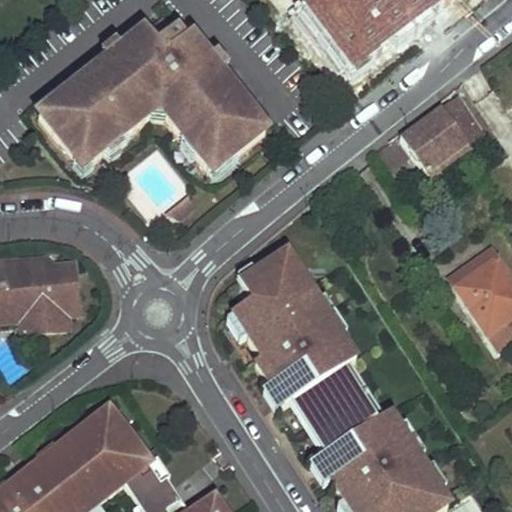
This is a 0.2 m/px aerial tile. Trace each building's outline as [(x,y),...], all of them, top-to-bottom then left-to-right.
[(236,165),(266,141),(231,95),(226,99),(216,87),(221,83),(190,44),(185,48),(167,24),(120,61),(124,66),(111,75),(108,71),(75,97),(77,100),(56,116),(54,113),(40,125),(60,150),(61,148),(78,170),(92,159),(98,167),(106,161),(104,159),(117,149),(118,151),(152,124),(148,119),(154,113),(167,115),(172,121),(167,126),(185,149),(188,147),(199,161),(196,163),(209,179),(232,160),(236,165)] [(458,103),(421,127),(449,163),(471,148),(458,130),(474,117),(461,101),(458,103)] [(474,117),(458,130),(471,148),(473,150),(489,139),(474,117)] [(421,127),(400,142),(402,144),(428,178),(449,163),(421,127)] [(181,224),(197,211),(189,202),(167,219),(181,224)] [(457,292),(498,263),(491,255),(451,284),(457,292)] [(511,282),(498,263),(457,292),(500,353),(511,344),(511,282)] [(51,265),(0,270),(0,328),(27,326),(74,321),(85,320),(81,279),(53,282),(52,274),(51,265)] [(291,267),(254,290),(266,310),(238,328),(266,371),(294,415),(302,410),(336,463),(328,468),(346,496),(339,500),(346,511),(447,511),(393,426),(381,434),(347,381),(359,373),(291,267)] [(80,271),(52,274),(53,282),(81,279),(80,271)] [(74,321),(27,326),(28,340),(76,335),(74,321)] [(266,371),(260,375),(288,419),(294,415),(266,371)] [(124,433),(110,412),(83,432),(85,435),(89,440),(99,433),(103,430),(108,428),(111,428),(116,428),(119,428),(122,430),(124,433)] [(0,511),(95,511),(100,508),(123,491),(136,509),(162,491),(149,471),(145,465),(138,454),(124,433),(122,430),(119,428),(116,428),(111,428),(108,428),(103,430),(99,433),(89,440),(85,435),(58,456),(50,462),(53,465),(38,476),(49,489),(44,493),(41,489),(38,487),(36,486),(32,487),(30,489),(29,492),(29,494),(29,496),(30,500),(32,502),(26,506),(16,493),(1,505),(0,503),(0,511)] [(0,489),(0,503),(1,505),(16,493),(26,506),(32,502),(30,500),(29,496),(29,494),(29,492),(30,489),(32,487),(36,486),(38,487),(41,489),(44,493),(49,489),(38,476),(53,465),(50,462),(58,456),(53,449),(34,463),(40,470),(10,493),(4,486),(0,489)] [(138,454),(145,465),(150,462),(143,451),(138,454)] [(159,465),(149,471),(162,491),(172,484),(159,465)] [(176,511),(162,491),(136,509),(137,511),(176,511)]
